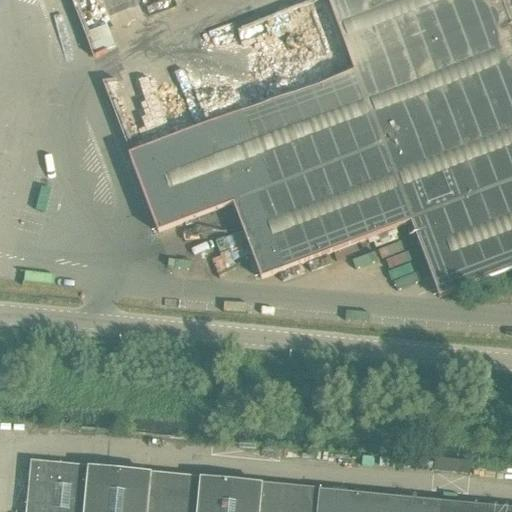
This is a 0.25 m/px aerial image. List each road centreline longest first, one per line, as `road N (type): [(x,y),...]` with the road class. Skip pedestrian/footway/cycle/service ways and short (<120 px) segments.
road 1 (unclassified): [(0,315),(511,360)]
road 2 (unknown): [(50,30),(0,200)]
road 3 (unknown): [(77,159),(45,278)]
